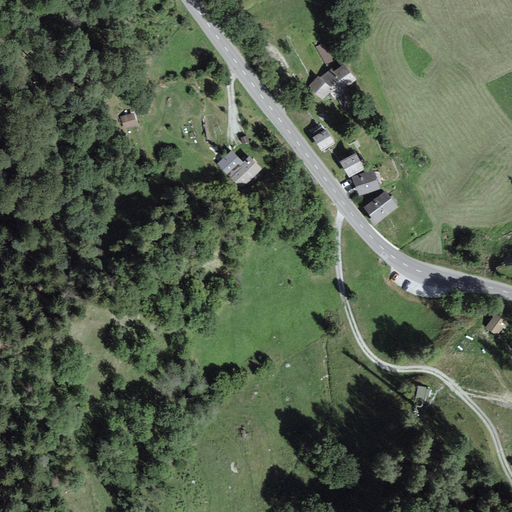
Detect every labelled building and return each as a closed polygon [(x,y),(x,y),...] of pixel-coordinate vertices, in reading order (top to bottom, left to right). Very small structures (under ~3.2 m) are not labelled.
[(360,84),(346,64),(326,78),(340,98),(360,84)] [(321,78),(310,89),(324,102),(335,91),(321,78)] [(136,114),(121,117),(123,130),(139,127),(136,114)] [(322,121),(311,127),(314,132),(325,125),(322,121)] [(329,127),(315,137),(325,151),(338,141),(329,127)] [(234,149),(218,163),(229,175),(244,160),(234,149)] [(361,150),(344,161),(352,174),(369,164),(361,150)] [(263,168),(251,156),(229,177),(242,189),(263,168)] [(377,170),(355,177),(361,194),(383,186),(377,170)] [(390,189),(368,206),(379,221),(402,203),(390,189)] [(511,325),(511,320),(498,312),(489,326),(505,336),(511,325)] [(433,390),(419,386),(416,398),(430,402),(433,390)]
